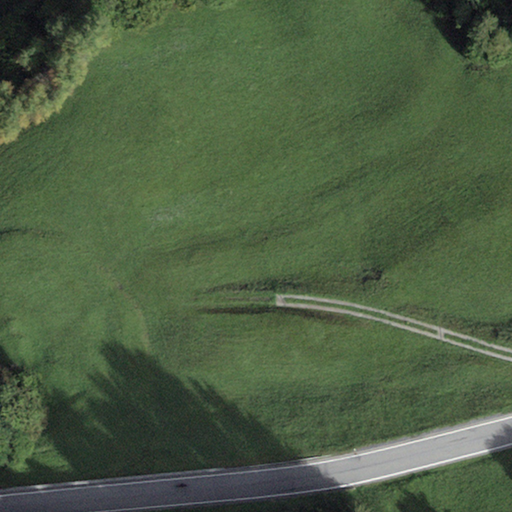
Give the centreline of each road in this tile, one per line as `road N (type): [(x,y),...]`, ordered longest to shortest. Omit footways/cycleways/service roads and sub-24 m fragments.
road 1 (tertiary): [(511,430),(271,486),(0,511)]
road 2 (track): [(511,355),(361,312),(276,304)]
